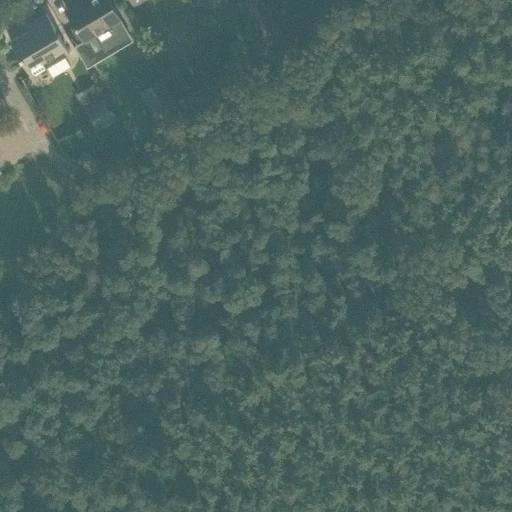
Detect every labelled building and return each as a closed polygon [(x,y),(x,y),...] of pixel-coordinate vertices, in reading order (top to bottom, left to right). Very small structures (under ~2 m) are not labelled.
[(80,0),(81,2),(66,10),(75,25),(72,27),(79,40),(83,38),(84,40),(96,33),(103,44),(108,46),(116,41),(116,42),(129,34),(120,19),(120,18),(109,0),(80,0)] [(268,12),(251,22),(264,44),(281,34),(268,12)] [(28,30),(10,40),(30,75),(69,52),(56,30),(46,13),(25,25),(28,30)] [(162,76),(140,89),(157,117),(179,104),(162,76)] [(91,84),(76,93),(81,103),(97,94),(91,84)] [(106,95),(85,105),(96,128),(117,118),(106,95)]
